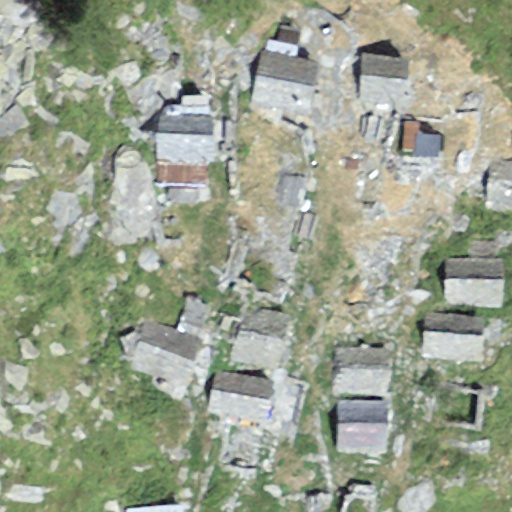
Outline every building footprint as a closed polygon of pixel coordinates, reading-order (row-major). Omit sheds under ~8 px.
[(317,61),(258,52),(250,104),(310,113),(317,61)] [(404,55),(358,54),(357,99),(402,101),(404,55)] [(214,116),(153,116),(152,164),(214,164),(214,116)] [(511,167),(488,165),(485,211),(511,213),(511,167)] [(502,258),(442,260),(444,307),(504,305),(502,258)] [(180,333),(143,323),(130,370),(186,385),(209,304),(189,299),(180,333)] [(482,314),(420,313),(420,364),(481,364),(482,314)] [(280,332),(237,324),(230,357),(273,366),(280,332)] [(387,347),(333,349),(335,396),(389,393),(387,347)] [(272,380),(213,371),(207,414),(266,422),(272,380)] [(385,401),(336,402),(337,449),(386,448),(385,401)] [(181,511),(179,500),(123,508),(123,511),(181,511)]
